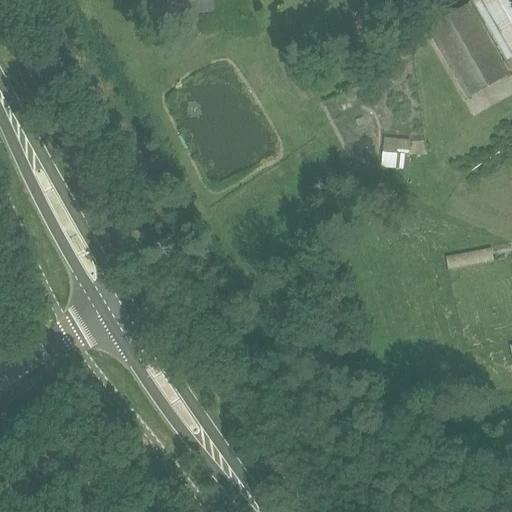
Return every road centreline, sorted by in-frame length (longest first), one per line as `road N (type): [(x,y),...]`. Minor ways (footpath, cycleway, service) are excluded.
road 1 (secondary): [(255,511),(110,305)]
road 2 (secondary): [(110,305),(0,98)]
road 3 (tertiary): [(0,380),(110,305)]
